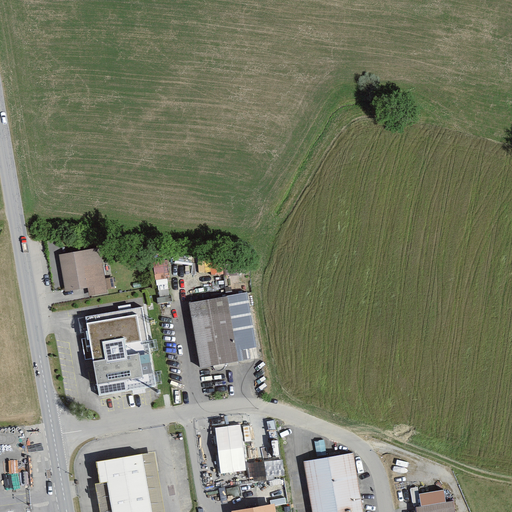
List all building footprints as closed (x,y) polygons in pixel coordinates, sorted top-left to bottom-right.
[(100,248),(59,255),(66,290),(89,286),(90,295),(108,292),(100,248)] [(247,294),(190,304),(201,366),(244,358),(242,349),(256,347),(247,294)] [(143,305),(85,315),(99,394),(156,384),(143,305)] [(241,425),(216,428),(221,473),(246,470),(241,425)] [(318,461),(304,463),(312,511),(361,511),(352,455),(328,458),(325,440),(315,442),(318,461)] [(164,511),(154,452),(141,454),(151,511),(113,511),(108,482),(100,484),(96,484),(100,511),(164,511)] [(151,511),(141,454),(96,462),(100,484),(108,482),(113,511),(151,511)] [(269,469),(270,461),(250,460),(249,477),(278,478),(278,469),(269,469)] [(421,506),(416,507),(416,511),(454,511),(453,502),(446,503),(444,491),(419,495),(421,506)]
